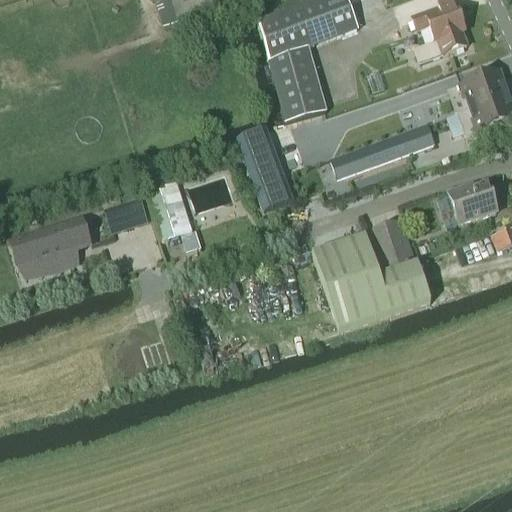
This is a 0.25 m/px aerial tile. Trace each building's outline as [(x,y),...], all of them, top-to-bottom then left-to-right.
[(166,0),(176,30),(266,0),(166,0)] [(357,34),(343,0),(326,0),(256,27),(284,128),(325,117),(307,53),(357,34)] [(411,25),(407,26),(410,35),(414,33),(415,35),(427,30),(434,47),(412,55),(417,69),(442,60),(465,51),(460,37),(463,36),(454,12),(440,17),(438,13),(411,23),(411,25)] [(459,92),(446,97),(455,120),(456,120),(468,115),(507,101),(505,94),(499,77),(459,92)] [(468,115),(456,120),(464,142),(473,139),(511,124),(511,113),(507,101),(468,115)] [(434,150),(429,137),(426,129),(328,164),(335,185),(434,150)] [(264,133),(236,144),(264,218),(292,207),(291,205),(264,133)] [(473,190),(445,199),(456,232),(496,218),(486,189),(474,193),(473,190)] [(138,206),(103,217),(110,238),(144,227),(138,206)] [(81,224),(6,247),(6,248),(11,247),(17,266),(19,271),(18,272),(18,273),(25,270),(35,267),(36,267),(39,279),(40,279),(44,278),(54,275),(68,271),(64,258),(70,256),(80,253),(85,252),(79,232),(77,226),(82,225),(81,224)] [(399,227),(367,238),(380,280),(413,268),(399,227)] [(511,227),(503,231),(504,234),(489,239),(495,255),(510,250),(511,254),(511,227)] [(363,242),(311,261),(334,331),(313,338),(317,348),(429,308),(416,268),(413,269),(413,268),(380,280),(381,280),(377,281),(363,242)]
